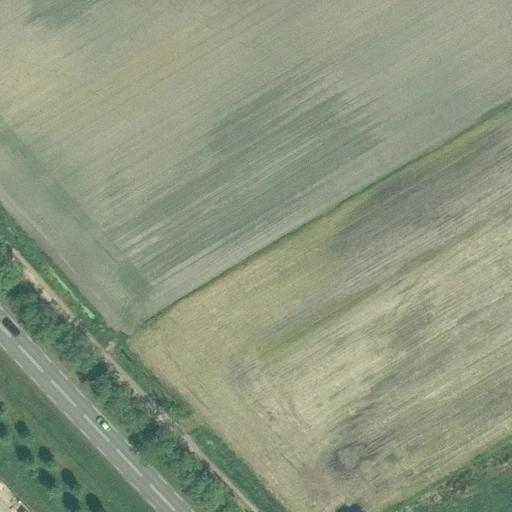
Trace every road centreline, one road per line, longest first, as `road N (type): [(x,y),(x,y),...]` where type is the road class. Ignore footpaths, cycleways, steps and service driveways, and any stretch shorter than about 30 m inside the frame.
road 1 (track): [(246,511),(0,243)]
road 2 (primary): [(171,511),(0,331)]
